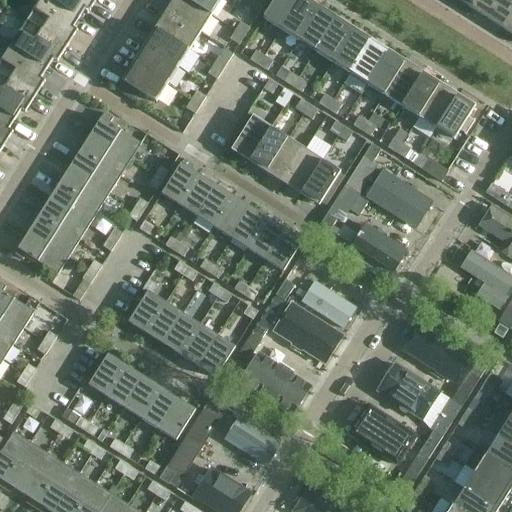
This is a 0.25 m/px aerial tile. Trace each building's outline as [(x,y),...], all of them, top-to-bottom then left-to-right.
[(39,0),(27,21),(67,47),(77,31),(73,28),(79,19),(49,0),(39,0)] [(49,0),(79,19),(85,9),(89,12),(96,0),(49,0)] [(185,0),(173,0),(166,12),(200,33),(211,16),(185,0)] [(185,0),(211,16),(221,0),(185,0)] [(266,3),(261,0),(254,0),(251,6),(261,11),(266,3)] [(300,0),(274,0),(263,19),(281,30),(300,0)] [(320,7),(307,0),(300,0),(281,30),(298,41),(320,7)] [(456,0),(471,9),(476,0),(456,0)] [(511,11),(511,0),(476,0),(471,9),(502,29),(511,11)] [(337,18),(320,7),(298,41),(315,52),(337,18)] [(511,11),(502,29),(511,35),(511,11)] [(189,51),(200,33),(166,12),(155,29),(189,51)] [(354,29),(337,18),(315,52),(332,63),(354,29)] [(5,42),(47,69),(53,60),(57,62),(67,47),(27,21),(13,43),(7,39),(5,42)] [(235,31),(244,37),(250,29),(240,23),(235,31)] [(178,68),(189,51),(155,29),(144,46),(178,68)] [(371,40),(354,29),(332,63),(350,74),(371,40)] [(244,37),(235,31),(229,40),(239,46),(244,37)] [(389,51),(371,40),(350,74),(367,85),(389,51)] [(0,62),(0,74),(35,97),(45,82),(41,79),(47,69),(5,42),(2,46),(8,50),(0,62)] [(167,85),(178,68),(144,46),(133,63),(167,85)] [(224,48),(218,57),(213,66),(222,72),(233,54),(224,48)] [(258,66),(264,57),(256,51),(250,61),(258,66)] [(367,85),(383,96),(384,96),(406,62),(389,51),(367,85)] [(264,57),(258,66),(267,71),(273,62),(264,57)] [(384,96),(401,107),(423,73),(406,62),(384,96)] [(167,85),(133,63),(122,81),(156,103),(167,85)] [(222,72),(213,66),(207,74),(217,80),(222,72)] [(293,88),(299,79),(290,73),(284,83),(293,88)] [(401,107),(419,118),(440,84),(423,73),(401,107)] [(35,97),(0,74),(0,110),(15,120),(21,110),(25,113),(35,97)] [(299,79),(293,88),(301,93),(307,84),(299,79)] [(278,86),(269,80),(263,89),(272,95),(278,86)] [(123,84),(117,93),(132,103),(138,93),(123,84)] [(457,95),(440,84),(419,118),(436,129),(457,95)] [(284,108),(292,96),(284,90),(276,103),(284,108)] [(191,100),(200,106),(206,98),(196,92),(191,100)] [(327,110),(333,101),(325,95),(319,105),(327,110)] [(457,95),(436,129),(454,140),(460,131),(465,134),(464,135),(465,136),(474,121),(473,120),(473,121),(468,118),(475,106),(457,95)] [(200,106),(191,100),(186,109),(195,115),(200,106)] [(303,115),(309,106),(301,100),(295,110),(303,115)] [(333,101),(327,110),(336,115),(342,106),(333,101)] [(309,106),(303,115),(312,120),(318,111),(309,106)] [(0,146),(3,148),(13,133),(9,130),(15,120),(0,110),(0,146)] [(90,136),(130,161),(141,144),(109,124),(112,119),(104,114),(90,136)] [(271,128),(253,117),(231,151),(249,162),(271,128)] [(362,132),(367,123),(359,117),(353,126),(362,132)] [(338,137),(344,128),(335,122),(329,132),(338,137)] [(367,123),(362,132),(370,137),(376,128),(367,123)] [(288,139),(271,128),(249,162),(266,173),(288,139)] [(344,128),(338,137),(346,142),(352,133),(344,128)] [(120,177),(130,161),(90,136),(85,144),(80,141),(75,149),(120,177)] [(266,173),(283,184),(305,150),(288,139),(266,173)] [(396,154),(402,145),(393,139),(387,148),(396,154)] [(373,163),(381,151),(371,145),(363,157),(364,157),(373,163)] [(402,145),(396,154),(404,159),(410,150),(402,145)] [(110,194),(120,177),(75,149),(70,156),(75,160),(70,168),(110,194)] [(283,184),(301,195),(322,161),(305,150),(283,184)] [(419,155),(413,165),(421,170),(422,170),(427,161),(427,160),(419,155)] [(361,195),(378,166),(373,163),(364,157),(346,186),(361,195)] [(450,172),(428,158),(427,160),(427,161),(422,170),(442,183),(450,172)] [(322,161),(301,195),(319,206),(340,172),(322,161)] [(199,175),(181,164),(161,195),(179,206),(199,175)] [(154,176),(163,182),(168,173),(160,167),(154,176)] [(54,181),(99,210),(110,194),(70,168),(64,176),(59,173),(54,181)] [(415,230),(432,203),(381,171),(364,198),(415,230)] [(179,206),(196,217),(216,186),(199,175),(179,206)] [(163,182),(154,176),(149,185),(157,191),(163,182)] [(49,201),(89,226),(99,210),(54,181),(49,189),(54,192),(49,201)] [(511,210),(511,197),(491,184),(485,194),(511,210)] [(196,217),(214,228),(233,197),(216,186),(196,217)] [(343,224),(361,195),(346,186),(327,214),(336,220),(343,224)] [(250,208),(233,197),(214,228),(231,239),(250,208)] [(134,209),(142,214),(148,205),(140,200),(134,209)] [(79,242),(89,226),(49,201),(44,209),(39,206),(34,213),(79,242)] [(268,219),(250,208),(231,239),(248,250),(268,219)] [(142,214),(134,209),(128,218),(136,223),(142,214)] [(511,222),(492,209),(480,226),(504,242),(499,251),(509,258),(511,253),(511,222)] [(69,258),(79,242),(34,213),(29,221),(34,224),(28,233),(69,258)] [(327,214),(320,226),(319,226),(329,232),(336,220),(327,214)] [(248,250),(265,261),(285,230),(268,219),(248,250)] [(148,236),(153,228),(144,222),(139,230),(148,236)] [(393,272),(406,252),(365,227),(353,247),(393,272)] [(108,238),(117,243),(122,234),(114,229),(108,238)] [(303,241),(285,230),(265,261),(283,272),(303,241)] [(69,258),(28,233),(15,255),(23,260),(26,255),(58,275),(69,258)] [(117,243),(108,238),(103,247),(111,252),(117,243)] [(174,252),(179,244),(170,238),(165,246),(174,252)] [(179,244),(174,252),(183,258),(188,250),(179,244)] [(507,299),(511,292),(511,278),(472,253),(462,269),(486,284),(478,297),(500,311),(507,299)] [(209,274),(214,266),(205,260),(200,268),(209,274)] [(88,271),(96,276),(102,267),(94,261),(88,271)] [(183,277),(189,269),(180,263),(174,271),(183,277)] [(214,266),(209,274),(218,280),(223,272),(214,266)] [(189,269),(183,277),(192,282),(198,274),(189,269)] [(82,280),(90,285),(96,276),(88,271),(82,280)] [(278,292),(287,298),(295,286),(285,281),(278,292)] [(243,296),(248,288),(239,282),(234,290),(243,296)] [(342,329),(351,316),(356,308),(315,282),(302,303),(342,329)] [(0,314),(23,329),(34,313),(2,292),(6,287),(0,283),(0,314)] [(218,298),(223,290),(214,285),(209,293),(218,298)] [(248,288),(243,296),(252,302),(257,294),(248,288)] [(223,290),(218,298),(227,304),(232,296),(223,290)] [(146,334),(165,304),(148,292),(128,323),(146,334)] [(287,298),(278,292),(271,303),(280,309),(287,298)] [(281,310),(280,309),(271,303),(253,333),(263,340),(281,310)] [(146,334),(163,345),(183,315),(165,304),(146,334)] [(291,305),(274,333),(325,365),(342,338),(291,305)] [(252,321),(258,313),(249,307),(244,315),(252,321)] [(0,337),(13,346),(23,329),(0,314),(0,337)] [(163,345),(180,356),(200,326),(183,315),(163,345)] [(508,330),(499,325),(493,334),(502,339),(508,330)] [(217,336),(200,326),(180,356),(198,367),(217,336)] [(403,352),(454,384),(470,359),(419,327),(403,352)] [(43,342),(51,347),(57,338),(48,333),(43,342)] [(245,367),(263,340),(253,333),(235,361),(245,367)] [(198,367),(215,379),(235,348),(217,336),(198,367)] [(0,359),(3,362),(13,346),(0,337),(0,359)] [(51,347),(43,342),(37,351),(45,356),(51,347)] [(108,355),(88,386),(106,397),(126,367),(108,355)] [(310,388),(259,356),(241,383),(292,416),(310,388)] [(236,379),(244,367),(234,361),(227,373),(236,379)] [(477,361),(470,373),(479,379),(487,367),(477,361)] [(22,374),(30,379),(36,370),(28,365),(22,374)] [(395,366),(377,393),(421,421),(439,394),(395,366)] [(143,377),(126,367),(106,397),(123,408),(143,377)] [(451,401),(461,408),(479,379),(470,373),(469,373),(451,401)] [(30,379),(22,374),(16,383),(24,388),(30,379)] [(485,382),(494,388),(499,380),(490,374),(485,382)] [(123,408),(141,419),(160,388),(143,377),(123,408)] [(494,388),(485,382),(479,391),(488,396),(494,388)] [(141,419),(158,430),(177,399),(160,388),(141,419)] [(195,411),(177,399),(158,430),(176,441),(195,411)] [(210,399),(185,440),(200,450),(219,420),(213,416),(220,405),(210,399)] [(451,401),(433,431),(442,437),(460,410),(461,408),(451,401)] [(9,411),(17,416),(23,407),(14,402),(9,411)] [(35,419),(40,411),(31,405),(26,413),(35,419)] [(367,405),(349,434),(396,464),(414,435),(367,405)] [(463,417),(472,422),(477,414),(468,408),(463,417)] [(17,416),(9,411),(3,420),(11,425),(17,416)] [(472,422),(463,417),(457,425),(466,431),(472,422)] [(84,432),(89,424),(80,418),(75,426),(84,432)] [(59,434),(64,426),(55,421),(50,429),(59,434)] [(239,421),(226,441),(267,466),(280,446),(239,421)] [(511,448),(511,423),(507,421),(496,438),(511,448)] [(89,424),(84,432),(93,438),(98,429),(89,424)] [(64,426),(59,434),(68,440),(73,432),(64,426)] [(435,448),(442,437),(433,431),(426,442),(435,448)] [(0,487),(2,488),(30,443),(13,433),(0,453),(0,487)] [(511,472),(511,448),(496,438),(485,455),(511,472)] [(119,454),(124,446),(115,440),(110,448),(119,454)] [(183,478),(200,450),(185,440),(159,480),(169,486),(176,474),(183,478)] [(91,455),(96,447),(87,441),(82,449),(91,455)] [(428,460),(435,448),(426,442),(418,454),(400,484),(409,490),(428,460)] [(441,451),(450,457),(455,448),(446,442),(441,451)] [(47,454),(30,443),(2,488),(9,493),(13,488),(21,494),(47,454)] [(124,446),(119,454),(128,459),(133,451),(124,446)] [(96,447),(91,455),(100,461),(105,453),(96,447)] [(475,449),(465,466),(474,472),(508,494),(511,487),(511,472),(485,455),(475,449)] [(450,457),(441,451),(435,459),(445,465),(450,457)] [(47,454),(21,494),(29,499),(26,504),(34,509),(63,464),(47,454)] [(124,476),(129,468),(120,462),(115,470),(124,476)] [(154,476),(159,468),(150,462),(145,470),(154,476)] [(54,511),(79,474),(63,464),(34,509),(38,511),(43,511),(45,509),(49,511),(54,511)] [(129,468),(124,476),(133,481),(138,473),(129,468)] [(474,472),(463,489),(497,511),(508,494),(474,472)] [(77,511),(95,485),(79,474),(54,511),(77,511)] [(419,485),(428,491),(433,483),(424,477),(419,485)] [(195,497),(217,511),(238,511),(243,505),(205,481),(195,497)] [(156,496),(161,488),(152,482),(147,491),(156,496)] [(95,485),(77,511),(100,511),(111,495),(95,485)] [(352,511),(311,485),(293,511),(352,511)] [(428,491),(419,485),(413,494),(414,494),(405,508),(410,511),(414,511),(423,500),(428,491)] [(161,488),(156,496),(165,502),(170,494),(161,488)] [(496,511),(497,511),(463,489),(453,506),(452,507),(460,511),(496,511)] [(111,495),(100,511),(123,511),(128,505),(111,495)] [(180,511),(191,511),(194,509),(185,503),(180,511)]
